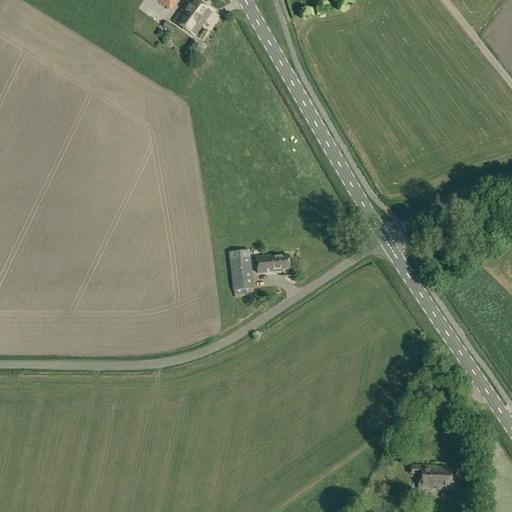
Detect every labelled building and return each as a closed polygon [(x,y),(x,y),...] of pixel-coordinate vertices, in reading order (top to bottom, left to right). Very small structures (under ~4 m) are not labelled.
[(158,0),(170,8),(176,0),(158,0)] [(195,37),(214,12),(197,0),(189,0),(174,21),(195,37)] [(176,27),(167,21),(163,26),(172,33),(176,27)] [(193,53),(200,44),(193,39),(187,48),(193,53)] [(147,55),(151,48),(139,40),(134,47),(147,55)] [(234,291),(254,289),(250,251),(230,253),(234,291)] [(282,270),(292,269),(290,256),(282,256),(257,258),(259,273),(283,271),(282,270)] [(456,467),(438,466),(438,462),(433,462),(433,466),(410,465),(410,474),(420,474),(419,489),(455,490),(456,467)]
